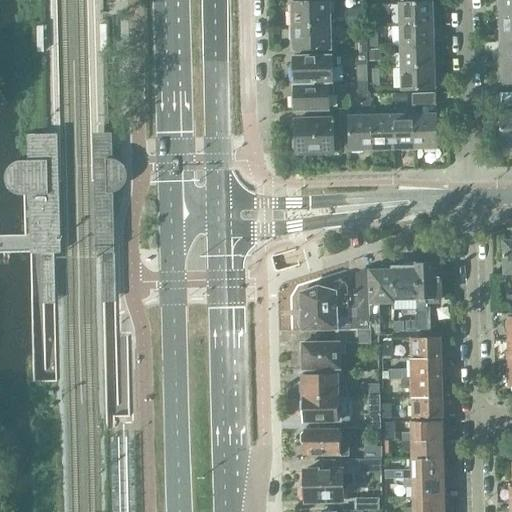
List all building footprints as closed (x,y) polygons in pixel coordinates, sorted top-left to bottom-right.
[(500,9),(500,18),(511,17),(511,0),(498,0),(498,1),(498,7),(500,9)] [(290,11),(290,26),(330,25),(329,1),(293,2),(293,11),(290,11)] [(400,3),(401,24),(432,24),(432,15),(434,15),(434,4),(432,4),(432,2),(400,3)] [(501,31),(501,40),(511,39),(511,17),(500,18),(500,20),(498,22),(498,28),(501,31)] [(401,24),(401,46),(433,45),(433,36),(435,36),(434,26),(432,26),(432,24),(401,24)] [(330,25),(290,26),(291,41),(294,41),(294,50),(330,49),(330,25)] [(377,29),(366,29),(366,46),(377,46),(377,29)] [(501,60),(501,62),(511,61),(511,39),(501,40),(501,49),(499,52),(499,58),(501,60)] [(401,46),(402,68),(433,67),(433,65),(435,65),(435,54),(433,55),(433,45),(401,46)] [(380,51),(368,51),(368,61),(380,61),(380,51)] [(355,56),(356,65),(367,65),(367,55),(355,56)] [(294,80),(294,83),(332,82),(332,67),(337,67),(337,56),(294,57),(294,69),(291,69),(292,80),(294,80)] [(511,61),(501,62),(502,71),(499,73),(500,79),(502,81),(502,84),(511,83),(511,61)] [(433,67),(402,68),(403,90),(434,89),(434,87),(436,87),(436,76),(434,76),(433,67)] [(379,69),(371,69),(371,85),(379,85),(379,69)] [(357,80),(358,94),(366,89),(366,80),(357,80)] [(295,110),(319,109),(334,109),(334,85),(294,86),(295,97),(292,97),(292,107),(295,107),(295,110)] [(366,89),(358,94),(358,95),(361,95),(362,110),(370,110),(369,93),(367,93),(366,89)] [(511,92),(502,92),(502,103),(511,103),(511,92)] [(413,93),(413,105),(437,105),(436,93),(413,93)] [(334,120),(334,109),(319,109),(319,120),(295,121),(296,136),(294,139),(294,147),(296,150),(296,153),(334,152),(334,134),(340,134),(340,127),(345,127),(345,134),(348,134),(348,120),(334,120)] [(511,144),(511,111),(500,112),(501,145),(511,144)] [(415,115),(392,116),(393,148),(415,147),(415,115)] [(437,115),(415,115),(415,147),(438,147),(437,115)] [(370,116),(348,117),(348,120),(348,134),(348,149),(351,148),(371,148),(370,116)] [(392,116),(370,116),(371,148),(393,148),(392,116)] [(118,167),(113,164),(106,164),(107,188),(113,188),(119,184),(122,179),(122,172),(118,167)] [(15,186),(21,188),(22,188),(29,188),(30,234),(49,233),(47,165),(21,166),(15,168),(11,174),(11,180),(15,186)] [(428,262),(416,263),(417,299),(416,299),(416,307),(425,307),(425,299),(441,298),(440,259),(427,260),(428,262)] [(401,266),(392,267),(393,299),(416,299),(417,299),(416,263),(405,263),(401,266)] [(378,269),(368,270),(369,303),(393,303),(393,299),(392,267),(381,267),(378,269)] [(355,294),(348,294),(348,308),(356,308),(357,319),(351,319),(351,330),(369,330),(369,303),(368,270),(355,274),(355,294)] [(301,331),(336,331),(336,309),(348,308),(348,294),(347,289),(346,284),(341,280),(336,280),(331,284),(330,290),(318,287),(301,292),(297,298),(297,309),(300,309),(301,317),(297,321),(298,328),(301,329),(301,331)] [(369,308),(369,330),(369,335),(370,335),(378,335),(378,308),(369,308)] [(428,310),(416,310),(417,330),(418,330),(426,330),(429,330),(428,310)] [(401,323),(401,331),(411,330),(411,323),(401,323)] [(351,330),(336,331),(336,343),(303,343),(303,354),(299,357),(299,364),(303,366),(303,369),(340,368),(339,353),(346,353),(345,343),(370,343),(370,335),(369,335),(369,330),(351,330)] [(410,338),(411,356),(440,356),(440,351),(442,349),(441,343),(439,341),(439,338),(410,338)] [(391,342),(382,342),(382,357),(392,356),(391,342)] [(411,369),(403,370),(403,379),(440,378),(440,370),(442,369),(442,362),(440,361),(440,356),(411,356),(411,369)] [(403,370),(383,370),(383,379),(388,379),(403,379),(403,370)] [(302,393),(302,396),(337,396),(337,374),(302,374),(302,383),(299,385),(299,391),(302,393)] [(411,388),(412,400),(441,399),(441,394),(443,393),(443,386),(440,385),(440,378),(403,379),(403,388),(411,388)] [(379,385),(368,385),(368,395),(379,395),(379,385)] [(351,415),(352,429),(380,428),(379,395),(368,395),(369,415),(351,415)] [(337,396),(302,396),(302,400),(299,402),(299,408),(303,410),(303,421),(345,420),(345,411),(338,411),(338,396),(337,396)] [(441,399),(412,400),(412,418),(441,418),(441,414),(443,412),(443,406),(441,404),(441,399)] [(380,404),(381,418),(390,418),(390,404),(380,404)] [(402,433),(402,441),(442,440),(442,432),(444,430),(444,424),(441,422),(441,421),(412,422),(412,433),(402,433)] [(304,454),(321,454),(321,456),(348,455),(348,444),(340,444),(340,429),(304,430),(304,432),(301,435),(301,442),(304,445),(304,454)] [(395,430),(384,430),(384,440),(395,440),(395,430)] [(412,449),(413,459),(442,458),(442,457),(445,455),(445,449),(442,448),(442,440),(402,441),(403,449),(412,449)] [(384,441),(384,451),(396,451),(395,441),(384,441)] [(365,448),(365,458),(381,458),(381,448),(365,448)] [(323,471),(303,471),(304,486),(301,488),(302,495),(304,497),(304,500),(343,499),(342,484),(353,484),(353,473),(381,472),(381,458),(323,460),(323,471)] [(403,470),(403,479),(443,478),(442,469),(445,468),(445,462),(442,460),(442,458),(413,459),(413,470),(403,470)] [(385,466),(385,478),(393,478),(393,466),(385,466)] [(385,479),(385,489),(396,488),(395,478),(385,479)] [(413,487),(413,497),(443,497),(443,495),(446,493),(445,487),(443,486),(443,478),(403,479),(403,487),(413,487)] [(353,498),(354,511),(362,511),(379,510),(379,497),(353,498)] [(404,508),(404,511),(443,511),(443,507),(446,506),(446,500),(443,498),(443,497),(413,497),(414,507),(404,508)]
